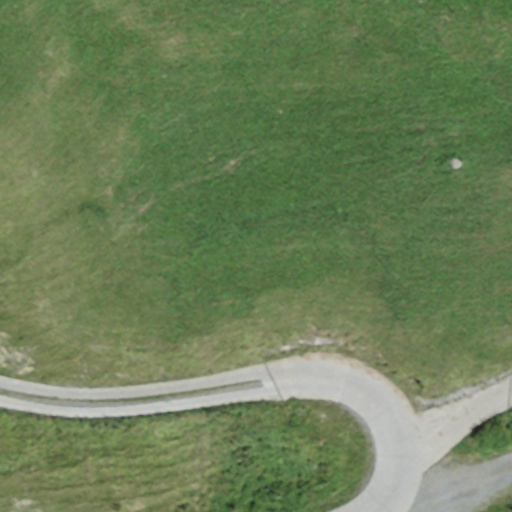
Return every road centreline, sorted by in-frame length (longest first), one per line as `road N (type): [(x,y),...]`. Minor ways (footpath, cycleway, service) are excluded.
road 1 (track): [(0,397),(108,404),(310,390),(371,408),(392,443),(408,498),(373,511)]
road 2 (track): [(399,467),(454,421),(511,392)]
